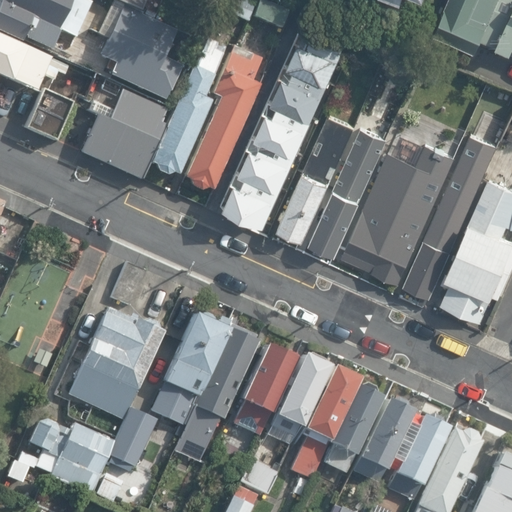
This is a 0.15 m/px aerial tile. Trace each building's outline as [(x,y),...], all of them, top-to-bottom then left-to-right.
[(93,0),(0,0),(0,31),(21,41),(32,17),(77,36),(93,0)] [(118,0),(140,9),(144,0),(118,0)] [(267,0),(240,0),(234,15),(279,33),(289,9),(267,0)] [(497,0),(448,0),(432,34),(473,52),(479,40),(497,0)] [(511,0),(497,0),(479,40),(511,52),(511,0)] [(176,31),(122,7),(120,11),(109,5),(96,34),(107,39),(99,56),(115,63),(109,75),(164,101),(181,67),(162,58),(176,31)] [(298,24),(282,61),(323,79),(339,42),(298,24)] [(226,42),(203,33),(148,157),(176,170),(210,95),(203,92),(226,42)] [(49,57),(0,36),(0,73),(35,89),(49,57)] [(259,52),(229,39),(207,87),(216,91),(180,170),(209,183),(256,79),(248,76),(259,52)] [(282,61),(266,97),(307,115),(323,79),(282,61)] [(40,84),(22,124),(52,137),(69,97),(40,84)] [(111,104),(98,98),(76,148),(138,175),(162,121),(156,119),(163,104),(119,85),(111,104)] [(266,97),(251,130),(293,148),(307,115),(266,97)] [(350,121),(324,109),(272,223),(298,235),(350,121)] [(382,134),(357,123),(305,238),(330,249),(382,134)] [(251,130),(237,163),(278,181),(293,148),(251,130)] [(399,283),(425,295),(493,143),(466,131),(399,283)] [(404,156),(382,146),(335,252),(392,277),(449,151),(420,139),(411,159),(409,158),(411,155),(406,153),(404,156)] [(278,181),(237,163),(221,199),(262,217),(278,181)] [(511,201),(511,188),(484,176),(437,281),(446,284),(439,299),(479,317),(491,289),(497,292),(511,258),(511,237),(499,231),(511,201)] [(164,335),(108,309),(72,386),(128,413),(164,335)] [(231,327),(198,312),(168,379),(187,387),(173,419),(187,425),(231,327)] [(262,341),(231,327),(187,425),(217,439),(262,341)] [(273,413),(299,357),(269,343),(234,418),(264,432),(273,413)] [(301,426),(330,366),(301,353),(299,357),(273,413),(301,426)] [(358,379),(330,366),(301,426),(310,430),(292,469),(312,478),(319,462),(358,379)] [(383,391),(358,379),(319,462),(345,474),(355,451),(383,391)] [(413,404),(383,391),(355,451),(384,465),(413,404)] [(165,419),(139,407),(121,446),(147,458),(165,419)] [(444,421),(419,410),(388,479),(413,490),(444,421)] [(122,436),(76,416),(51,473),(96,493),(122,436)] [(66,430),(43,420),(33,443),(56,453),(66,430)] [(444,511),(478,437),(449,425),(409,511),(444,511)] [(511,511),(511,456),(493,448),(465,511),(511,511)] [(278,468),(250,456),(240,477),(268,490),(278,468)] [(248,511),(257,490),(237,482),(223,511),(248,511)]
